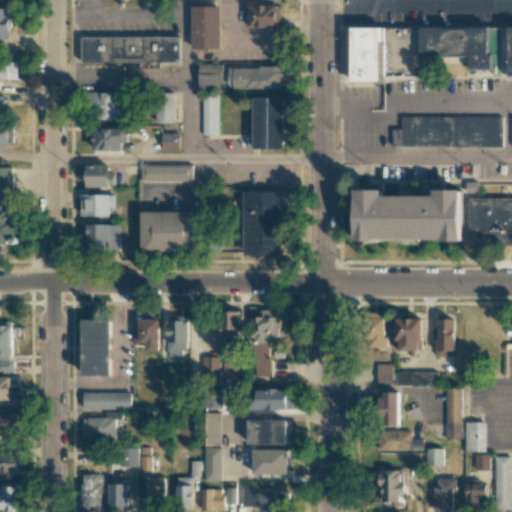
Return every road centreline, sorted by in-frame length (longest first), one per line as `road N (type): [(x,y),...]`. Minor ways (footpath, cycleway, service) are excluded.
road 1 (tertiary): [(320,0),(330,511)]
road 2 (residential): [(51,0),(52,511)]
road 3 (residential): [(511,284),(0,284)]
